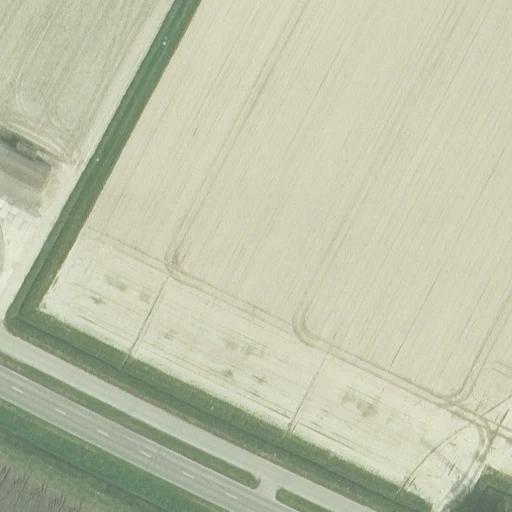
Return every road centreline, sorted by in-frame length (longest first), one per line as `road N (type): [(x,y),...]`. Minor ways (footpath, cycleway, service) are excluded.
road 1 (unclassified): [(354,511),(0,338)]
road 2 (tertiary): [(262,511),(0,381)]
